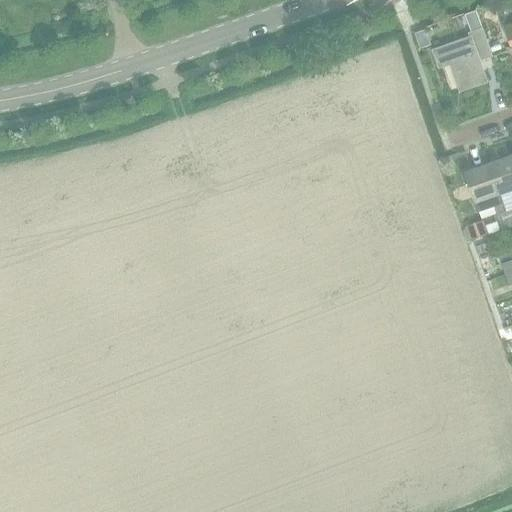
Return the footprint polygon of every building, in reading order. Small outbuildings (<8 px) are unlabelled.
[(479,62),(493,57),(482,28),(468,33),(470,38),(433,51),(439,68),(451,64),(460,91),(486,82),(479,62)] [(424,29),(413,32),(418,48),(429,44),(424,29)] [(511,155),(490,164),(501,195),(511,191),(511,155)] [(501,195),(490,164),(465,172),(476,203),(501,195)] [(511,226),(506,210),(495,213),(501,230),(511,226)] [(506,275),(511,272),(511,259),(502,263),(506,275)]
